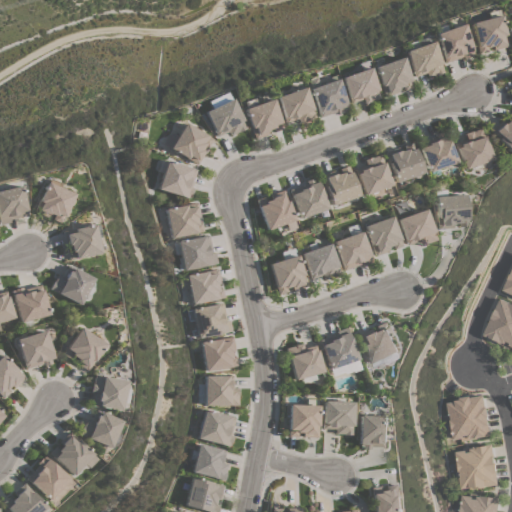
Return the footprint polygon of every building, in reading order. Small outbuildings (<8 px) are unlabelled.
[(505,46),(491,50),(490,46),(486,47),(487,51),(476,54),(468,23),(485,18),(484,13),(495,10),(505,46)] [(510,57),(511,56),(511,22),(503,24),(510,57)] [(471,54),(468,55),(468,57),(461,59),(461,57),(443,63),(431,30),(442,26),(443,30),(460,24),(471,54)] [(442,72),(433,75),(426,77),(424,73),(412,77),(403,51),(406,50),(404,44),(427,36),(429,42),(430,41),(442,72)] [(411,87),(402,90),(401,86),(395,88),(397,92),(384,97),(373,67),(400,57),(411,87)] [(379,98),(370,101),(370,102),(363,104),(361,99),(349,103),(340,77),(368,67),(379,98)] [(318,117),(308,88),(336,79),(347,110),(336,114),(335,111),(318,117)] [(313,118),(304,121),(304,122),(298,124),(296,119),(284,123),(275,97),(302,87),(313,118)] [(245,128),(230,136),(227,131),(216,137),(204,112),(230,99),(245,128)] [(281,129),(273,132),(271,128),(266,130),(267,134),(253,139),(243,109),(271,99),(281,129)] [(511,114),(511,157),(487,131),(498,121),(501,124),(505,120),(502,117),(509,111),(511,114)] [(170,148),(170,147),(164,144),(171,132),(178,135),(185,123),(212,139),(208,147),(204,145),(201,150),(205,152),(197,165),(170,148)] [(489,159),(477,163),(479,168),(470,171),(469,166),(461,169),(452,143),(464,139),(462,134),(478,128),(489,159)] [(454,162),(427,172),(416,144),(433,137),(432,135),(439,132),(440,136),(444,135),(454,162)] [(422,173),(394,183),(383,152),(397,147),(399,152),(404,150),(402,146),(411,142),(422,173)] [(390,185),(362,195),(353,169),(365,165),(363,159),(370,157),(379,154),(390,185)] [(159,189),(167,161),(196,170),(191,188),(193,188),(191,195),(190,199),(159,189)] [(358,196),(330,206),(319,175),(333,170),(334,175),(340,173),(339,169),(347,166),(358,196)] [(58,223),(49,220),(51,216),(46,214),(44,217),(31,212),(46,179),(57,184),(55,187),(70,194),(58,223)] [(326,209),(299,219),(288,190),(305,183),(305,181),(311,179),(313,182),(316,181),(326,209)] [(25,215),(7,220),(8,222),(0,224),(0,189),(17,185),(25,215)] [(294,220),(266,230),(255,200),(264,197),(265,201),(271,199),(269,195),(283,190),(294,220)] [(466,226),(457,227),(456,223),(451,224),(451,227),(437,229),(433,198),(462,195),(466,226)] [(172,238),(166,209),(197,202),(200,216),(198,217),(196,218),(197,223),(201,222),(203,231),(172,238)] [(435,240),(426,243),(427,244),(420,246),(418,241),(406,245),(397,219),(424,209),(435,240)] [(402,246),(393,250),(392,245),(387,247),(388,251),(374,256),(363,226),(391,216),(402,246)] [(66,261),(64,251),(68,250),(67,245),(63,246),(59,232),(89,225),(95,224),(98,237),(93,238),(97,253),(66,261)] [(371,262),(367,263),(368,265),(361,267),(360,264),(343,270),(333,241),(360,231),(371,262)] [(184,270),(178,242),(208,235),(212,253),(215,253),(217,263),(184,270)] [(339,274),(324,280),(322,275),(310,279),(301,254),(328,244),(339,274)] [(268,264),(297,255),(306,286),(292,290),(291,286),(285,288),(287,292),(278,295),(268,264)] [(48,289),(56,274),(60,277),(66,266),(90,279),(87,286),(91,288),(86,295),(83,293),(77,305),(48,289)] [(193,304),(190,289),(182,290),(180,277),(218,269),(221,283),(216,284),(218,290),(222,289),(224,298),(193,304)] [(511,295),(502,290),(511,269),(511,295)] [(47,315),(30,319),(32,324),(21,327),(11,290),(21,287),(22,290),(39,285),(47,315)] [(13,318),(0,321),(0,327),(1,330),(0,330),(0,292),(5,291),(13,318)] [(511,346),(510,346),(509,348),(493,341),(494,340),(483,334),(500,298),(511,304),(511,346)] [(198,338),(192,309),(222,303),(226,321),(229,321),(231,331),(198,338)] [(398,350),(382,358),(384,362),(374,367),(372,363),(372,364),(357,335),(370,328),(372,332),(377,330),(375,326),(383,322),(398,350)] [(84,371),(72,363),(75,359),(70,356),(67,359),(60,354),(78,327),(102,344),(84,371)] [(357,359),(329,369),(319,340),(336,334),(335,332),(345,328),(357,359)] [(43,331),(52,358),(48,360),(50,364),(42,366),(41,363),(24,369),(15,340),(43,331)] [(205,371),(200,342),(232,337),(234,351),(230,352),(231,357),(236,357),(237,366),(205,371)] [(322,372),(294,380),(285,348),(301,344),(302,348),(315,345),(322,372)] [(23,378),(13,388),(10,385),(5,389),(8,392),(2,398),(0,395),(0,357),(3,355),(23,378)] [(90,405),(93,393),(87,392),(89,384),(91,375),(123,381),(122,388),(127,390),(124,404),(119,402),(117,411),(90,405)] [(205,406),(205,376),(233,376),(233,388),(238,388),(238,396),(238,405),(205,406)] [(485,406),(486,406),(488,417),(487,417),(490,435),(461,441),(460,438),(452,439),(449,420),(450,419),(449,414),(448,414),(446,403),(453,401),(453,400),(483,394),(485,406)] [(351,435),(343,435),(343,434),(334,434),(334,429),(322,429),(323,401),(352,402),(351,435)] [(317,438),(302,437),(303,433),(297,433),(297,437),(287,437),(288,404),(318,405),(317,438)] [(118,421),(115,429),(117,431),(116,432),(116,433),(117,435),(117,437),(117,440),(116,442),(115,443),(114,444),(113,444),(113,446),(112,446),(111,446),(110,447),(109,449),(107,447),(107,448),(77,435),(83,420),(88,422),(93,410),(118,421)] [(198,438),(206,410),(235,418),(231,436),(234,436),(232,443),(231,443),(230,447),(198,438)] [(387,447),(368,447),(368,449),(361,449),(361,445),(357,445),(358,415),(388,416),(387,447)] [(94,459),(86,468),(81,464),(69,476),(46,453),(53,446),(56,450),(60,446),(57,442),(67,432),(94,459)] [(192,472),(196,460),(191,458),(194,450),(198,451),(200,444),(226,451),(223,463),(228,464),(225,472),(226,473),(224,481),(192,472)] [(458,477),(459,477),(458,471),(457,471),(454,451),(462,450),(462,447),(477,445),(477,446),(486,445),(486,444),(492,444),(498,484),(484,486),(484,487),(469,489),(469,487),(460,488),(458,477)] [(66,478),(46,500),(24,479),(36,465),(35,464),(39,458),(40,459),(43,456),(66,478)] [(208,511),(185,506),(193,477),(212,483),(212,482),(224,486),(220,500),(216,499),(214,504),(218,505),(216,511),(208,511)] [(43,507),(37,511),(7,511),(0,503),(7,497),(10,500),(14,496),(11,493),(22,483),(43,507)] [(401,511),(372,511),(369,488),(378,487),(379,491),(385,490),(384,486),(398,484),(401,511)] [(497,511),(458,511),(461,495),(469,496),(469,493),(485,495),(484,496),(492,497),(492,496),(499,497),(497,511)]
